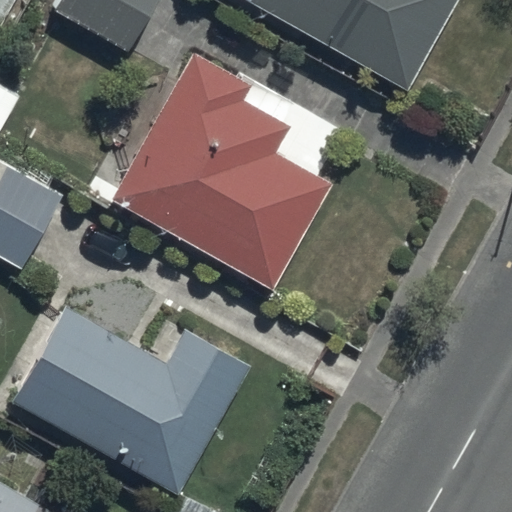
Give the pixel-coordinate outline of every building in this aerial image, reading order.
[(0,0),(0,24),(12,0),(0,0)] [(62,0),(55,14),(123,53),(153,0),(62,0)] [(220,0),(404,94),(452,0),(220,0)] [(289,110),(188,61),(109,208),(268,293),(324,189),(271,161),(285,135),(278,131),(289,110)] [(0,262),(16,271),(59,198),(0,166),(0,262)] [(161,367),(62,310),(5,409),(170,504),(245,373),(179,334),(161,367)] [(34,511),(0,492),(0,511),(34,511)]
